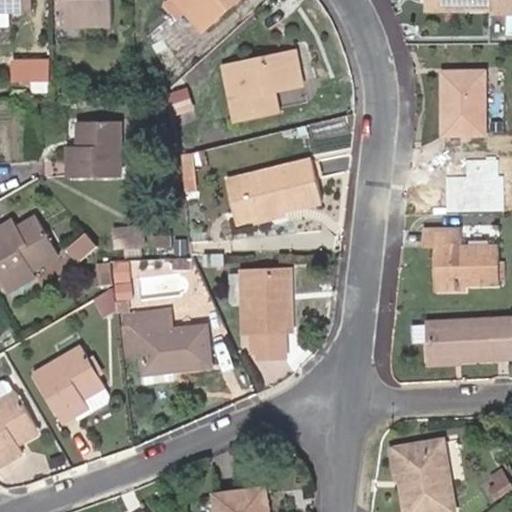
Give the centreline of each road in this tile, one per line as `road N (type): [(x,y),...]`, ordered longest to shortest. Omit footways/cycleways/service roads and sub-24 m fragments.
road 1 (residential): [(342,405),(379,230),(387,112),(369,0)]
road 2 (residential): [(12,511),(202,442),(342,405)]
road 3 (residential): [(342,405),(511,397)]
